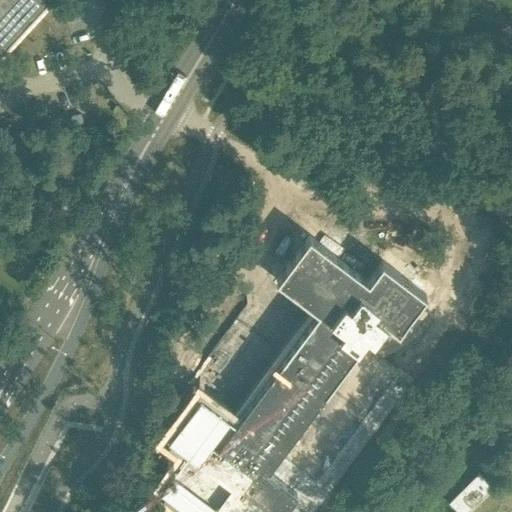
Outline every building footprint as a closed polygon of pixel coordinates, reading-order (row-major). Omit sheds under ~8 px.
[(0,0),(0,52),(48,0),(0,0)] [(81,113),(69,117),(72,126),(83,122),(81,113)] [(368,280),(309,236),(276,280),(318,311),(236,421),(200,394),(167,438),(185,451),(158,487),(191,511),(208,511),(216,502),(229,511),(282,511),(297,493),(267,471),(367,337),(373,341),(387,323),(398,331),(426,294),(382,261),(368,280)] [(498,463),(488,473),(498,482),(508,473),(498,463)] [(511,477),(508,473),(498,482),(507,492),(511,487),(511,477)] [(477,507),(477,508),(480,511),(511,511),(511,508),(494,490),(477,507)] [(404,503),(394,511),(410,511),(412,510),(404,503)]
